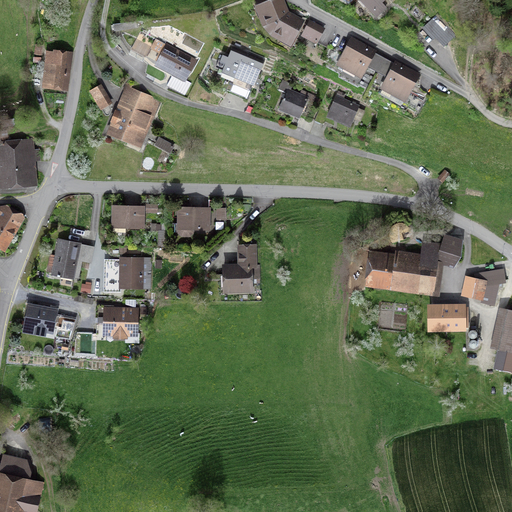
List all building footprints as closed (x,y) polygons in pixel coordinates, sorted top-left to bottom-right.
[(265,23),(270,29),(290,9),(286,0),(266,0),(257,3),(265,23)] [(363,0),(378,17),(388,8),(381,0),(363,0)] [(290,9),(270,29),(274,33),(295,42),(306,18),(290,9)] [(436,18),(426,25),(438,43),(449,36),(436,18)] [(304,34),(318,41),(326,26),(311,19),(304,34)] [(137,38),(131,48),(146,56),(152,46),(137,38)] [(339,62),(363,76),(376,52),(352,39),(339,62)] [(42,59),(44,44),(37,43),(34,58),(42,59)] [(186,79),(196,59),(166,45),(156,64),(186,79)] [(66,88),(72,50),(52,47),(46,84),(66,88)] [(255,84),(265,62),(234,48),(224,70),(255,84)] [(395,61),(382,86),(408,99),(421,75),(395,61)] [(100,84),(90,90),(101,110),(111,103),(100,84)] [(158,100),(122,88),(107,134),(142,146),(158,100)] [(280,107),(302,116),(309,98),(287,89),(280,107)] [(327,114),(351,124),(359,104),(335,94),(327,114)] [(159,138),(154,145),(169,153),(173,146),(159,138)] [(33,141),(0,143),(0,185),(37,183),(33,141)] [(443,171),(437,179),(442,183),(448,175),(443,171)] [(24,216),(0,203),(0,245),(5,248),(24,216)] [(145,206),(113,205),(112,227),(144,228),(145,206)] [(226,217),(227,206),(217,206),(217,217),(226,217)] [(209,207),(178,207),(178,228),(209,228),(209,207)] [(372,251),(366,285),(439,296),(442,263),(454,267),(463,240),(445,234),(443,242),(424,240),(424,253),(398,249),(398,255),(372,251)] [(59,238),(52,273),(75,278),(82,243),(59,238)] [(223,261),(223,290),(254,290),(254,245),(241,245),(240,261),(223,261)] [(141,257),(119,257),(119,288),(141,288),(141,257)] [(119,290),(119,258),(106,258),(105,290),(119,290)] [(505,282),(502,272),(473,277),(487,280),(486,285),(505,282)] [(473,277),(466,275),(461,295),(482,300),(486,285),(487,280),(473,277)] [(467,302),(429,303),(430,330),(468,329),(467,302)] [(58,308),(29,303),(24,327),(54,333),(58,308)] [(139,308),(103,306),(102,333),(138,335),(139,308)] [(511,371),(511,309),(500,307),(491,347),(499,349),(495,367),(511,371)] [(0,511),(27,511),(28,511),(31,511),(37,511),(46,483),(0,468),(0,511)]
